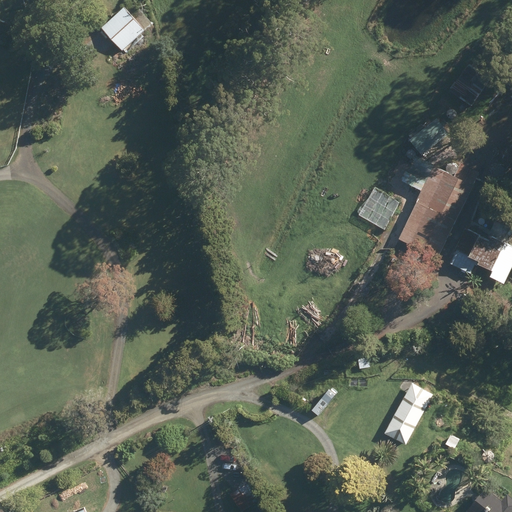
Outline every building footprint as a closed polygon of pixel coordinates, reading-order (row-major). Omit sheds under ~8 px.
[(123,8),(99,29),(121,53),(150,25),(138,10),(131,17),(123,8)] [(491,79),(469,63),(449,91),(470,107),(491,79)] [(434,119),(407,141),(419,156),(447,134),(434,119)] [(396,240),(435,259),(470,187),(478,172),(459,163),(452,176),(431,166),(396,240)] [(469,274),(473,265),(488,272),(486,278),(500,285),(511,260),(511,249),(486,237),(485,240),(464,229),(447,264),(469,274)] [(469,310),(460,304),(452,316),(461,322),(469,310)] [(367,356),(356,357),(358,369),(368,368),(367,356)] [(410,383),(382,434),(404,445),(432,394),(410,383)] [(333,389),(325,384),(312,411),(320,415),(333,389)] [(458,440),(449,435),(444,444),(453,449),(458,440)] [(238,458),(229,458),(228,472),(237,472),(238,458)] [(246,483),(228,494),(240,511),(258,499),(246,483)] [(179,486),(167,484),(164,496),(176,499),(179,486)] [(464,511),(511,511),(511,499),(505,493),(500,499),(485,487),(464,511)]
